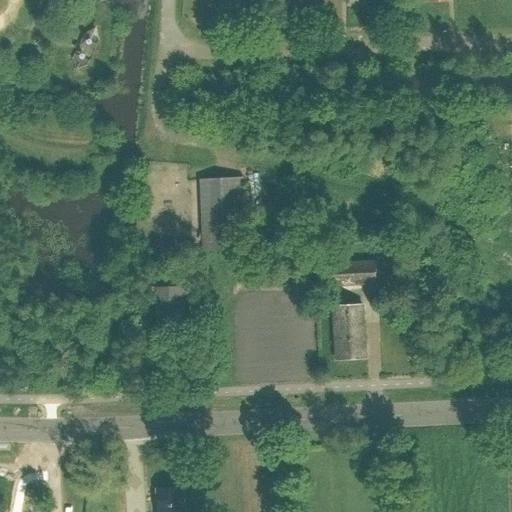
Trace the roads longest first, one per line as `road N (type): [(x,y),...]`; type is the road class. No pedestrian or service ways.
road 1 (tertiary): [(511,409),(52,429)]
road 2 (residential): [(173,45),(194,53),(511,40)]
